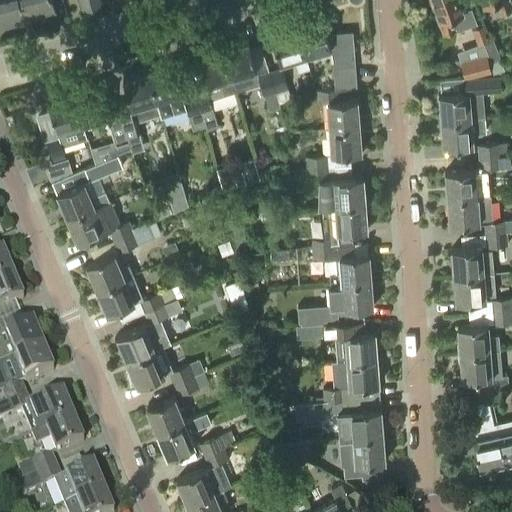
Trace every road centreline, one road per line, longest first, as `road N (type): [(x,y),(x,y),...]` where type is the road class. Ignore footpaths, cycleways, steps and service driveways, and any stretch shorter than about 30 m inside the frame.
road 1 (residential): [(425,511),(387,0)]
road 2 (residential): [(154,511),(0,149)]
road 3 (residential): [(0,67),(216,0)]
